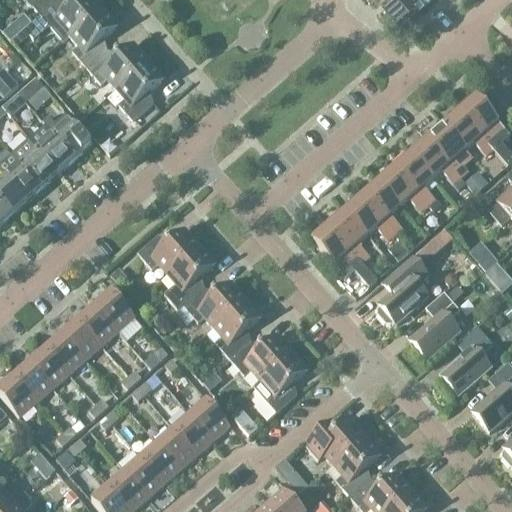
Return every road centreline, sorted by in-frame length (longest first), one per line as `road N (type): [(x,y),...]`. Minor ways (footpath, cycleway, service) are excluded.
road 1 (residential): [(0,312),(193,146)]
road 2 (residential): [(207,511),(375,366)]
road 3 (residential): [(398,67),(390,103),(257,222)]
road 4 (residential): [(375,366),(502,511)]
road 5 (residential): [(257,222),(375,366)]
road 6 (residential): [(230,110),(129,0)]
road 7 (residential): [(230,110),(324,27)]
